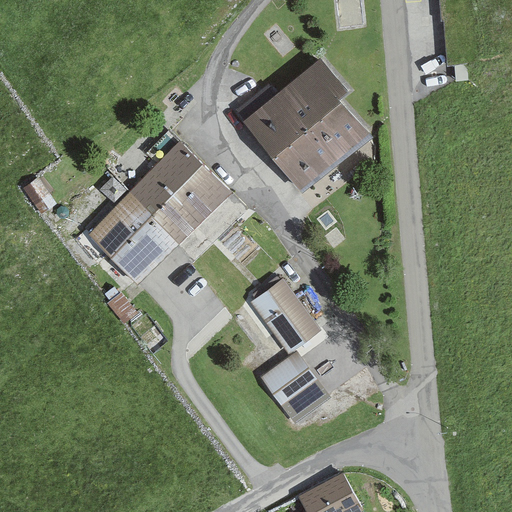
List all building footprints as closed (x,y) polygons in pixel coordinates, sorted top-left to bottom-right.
[(375,136),(347,102),(357,93),(324,56),(246,122),(308,193),(375,136)] [(181,244),(233,193),(182,141),(130,193),(181,244)] [(140,284),(181,244),(130,193),(89,233),(140,284)] [(289,356),(322,333),(285,279),(252,302),(289,356)] [(294,425),(333,398),(301,352),(261,379),(294,425)] [(309,511),(364,511),(366,511),(346,471),(301,494),(309,511)]
